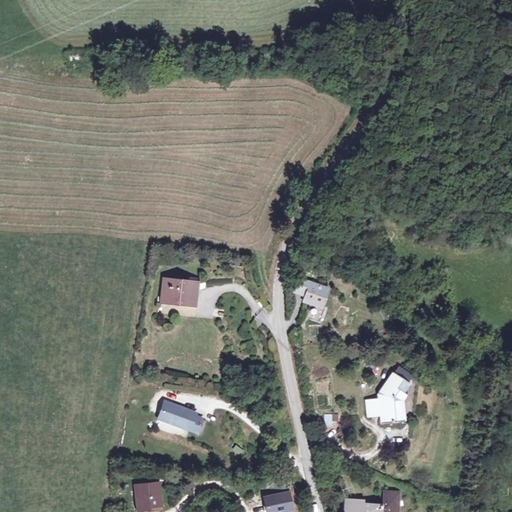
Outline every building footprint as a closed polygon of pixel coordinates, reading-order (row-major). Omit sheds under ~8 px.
[(310,285),(298,281),(294,293),(306,297),(310,285)] [(168,283),(165,305),(196,309),(198,288),(168,283)] [(327,291),(310,285),(304,303),(313,306),(308,320),(320,324),(325,310),(321,308),(327,291)] [(397,368),(393,375),(406,381),(410,375),(397,368)] [(399,398),(409,383),(406,381),(393,375),(391,373),(379,391),(379,398),(367,399),(368,414),(380,414),(381,423),(399,422),(399,398)] [(145,394),(139,410),(182,427),(186,414),(182,413),(183,411),(176,409),(177,406),(145,394)] [(339,426),(339,415),(324,415),(324,426),(339,426)] [(234,446),(232,452),(241,456),(244,450),(234,446)] [(140,511),(146,511),(163,511),(162,489),(139,491),(140,511)] [(287,494),(262,499),(264,511),(285,511),(290,511),(287,494)] [(346,498),(344,511),(397,511),(400,497),(384,495),(382,507),(363,504),(363,500),(346,498)]
